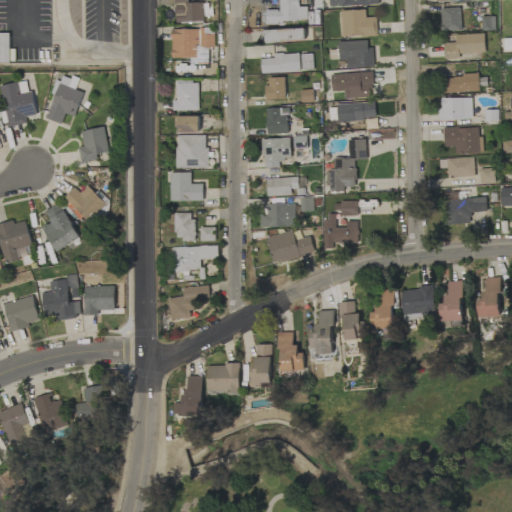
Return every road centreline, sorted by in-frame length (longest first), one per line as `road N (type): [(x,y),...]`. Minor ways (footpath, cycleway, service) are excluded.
road 1 (secondary): [(143,0),(147,405),(131,511)]
road 2 (tertiary): [(511,247),(372,262),(191,348),(146,355)]
road 3 (residential): [(236,0),(243,322)]
road 4 (residential): [(412,0),(416,255)]
road 5 (residential): [(0,374),(91,350),(146,355)]
